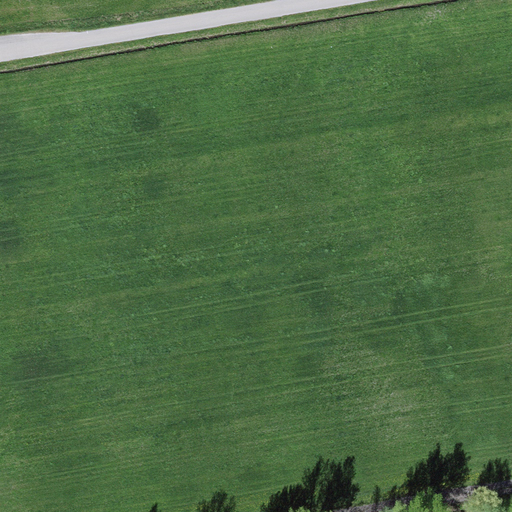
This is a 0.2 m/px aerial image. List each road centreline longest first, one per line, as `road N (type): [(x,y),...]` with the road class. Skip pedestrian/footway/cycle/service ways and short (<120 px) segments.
road 1 (track): [(379,0),(0,61)]
road 2 (track): [(511,491),(363,511)]
